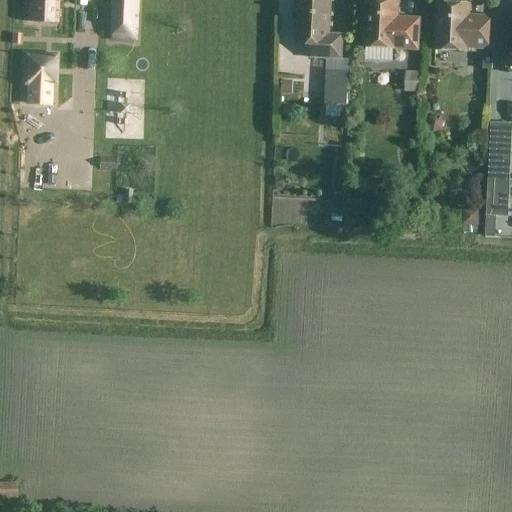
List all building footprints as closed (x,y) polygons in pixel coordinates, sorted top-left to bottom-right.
[(28,0),(27,23),(58,25),(59,0),(28,0)] [(137,0),(109,0),(108,41),(135,43),(137,0)] [(310,59),(324,60),(323,93),(349,94),(350,61),(341,61),(342,37),(341,37),(341,43),(329,42),(330,0),(296,0),(296,20),(298,20),(298,28),(296,27),(295,46),(311,47),(310,59)] [(417,52),(419,21),(403,20),(403,23),(397,22),(398,2),(366,1),(363,66),(364,49),(417,52)] [(435,51),(475,53),(475,49),(487,50),(487,55),(483,55),(482,70),(492,71),(493,50),(491,50),(493,19),(469,17),(469,6),(441,4),(441,18),(436,18),(434,65),(435,51)] [(24,56),(23,77),(56,79),(57,58),(24,56)] [(420,72),(405,71),(404,92),(420,93),(420,72)] [(488,123),(484,217),(506,218),(510,124),(488,123)] [(116,157),(100,157),(98,173),(115,173),(116,157)] [(15,483),(0,483),(0,499),(16,499),(15,483)]
